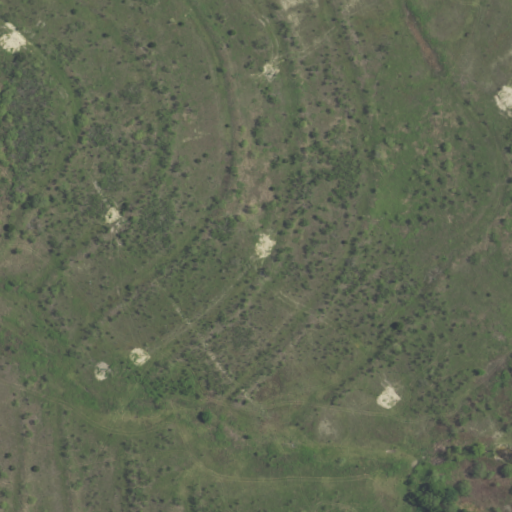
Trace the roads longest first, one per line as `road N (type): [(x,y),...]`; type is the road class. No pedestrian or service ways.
road 1 (residential): [(0,302),(52,326),(135,343),(511,344)]
road 2 (residential): [(0,47),(79,18),(129,11),(178,18),(308,62)]
road 3 (residential): [(511,42),(433,250),(429,344)]
road 4 (residential): [(0,187),(86,226),(247,225)]
road 5 (residential): [(247,225),(331,0)]
